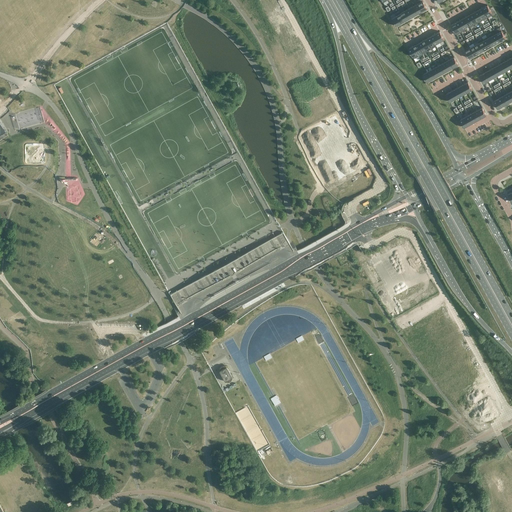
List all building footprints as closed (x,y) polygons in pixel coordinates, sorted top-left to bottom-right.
[(423,1),(422,0),(419,0),(417,1),(418,3),(423,11),(427,8),(423,1)] [(418,3),(414,6),(418,13),(423,11),(418,3)] [(487,5),(483,7),(487,15),(488,17),(493,15),(492,13),(489,9),(489,8),(487,5)] [(418,13),(414,6),(409,8),(414,16),(418,13)] [(487,15),(483,7),(478,10),(482,18),(484,20),(488,17),(487,15)] [(414,16),(409,8),(405,11),(409,18),(414,16)] [(482,18),(478,10),(474,12),(478,20),(479,22),(484,20),(482,18)] [(400,13),(401,13),(399,11),(395,14),(396,16),(400,23),(405,21),(400,13)] [(409,18),(405,11),(401,13),(400,13),(405,21),(409,18)] [(478,20),(474,12),(469,15),(474,23),(475,25),(479,22),(478,20)] [(474,23),(469,15),(465,17),(469,25),(470,27),(475,25),(474,23)] [(396,16),(391,18),(396,26),(400,23),(396,16)] [(469,25),(465,17),(460,20),(465,28),(465,27),(466,27),(469,25)] [(465,28),(460,20),(456,22),(460,30),(461,32),(466,30),(465,27),(465,28)] [(460,30),(456,22),(451,25),(455,33),(457,35),(461,32),(460,30)] [(500,27),(495,30),(495,31),(496,31),(497,33),(501,41),(506,38),(504,34),(502,30),(500,27)] [(440,31),(435,34),(440,42),(440,43),(445,40),(444,39),(440,31)] [(496,31),(495,31),(491,33),(492,36),(497,43),(501,41),(497,33),(496,31)] [(492,36),(491,33),(487,36),(487,37),(488,38),(492,46),(497,43),(492,36)] [(440,42),(435,34),(431,36),(435,44),(436,45),(440,43),(440,42)] [(435,44),(431,36),(426,39),(431,47),(432,49),(436,46),(436,45),(435,44)] [(487,37),(485,38),(483,39),(483,40),(488,48),(492,46),(488,38),(487,37)] [(483,39),(482,38),(478,41),(479,43),(483,51),(488,48),(483,40),(483,39)] [(431,47),(426,39),(422,41),(426,49),(427,51),(432,49),(431,47)] [(426,49),(422,41),(417,44),(422,51),(422,52),(423,54),(427,51),(426,49)] [(479,43),(474,45),(479,53),(483,51),(479,43)] [(422,51),(417,44),(413,46),(417,54),(422,52),(422,51)] [(479,53),(474,45),(470,48),(474,56),(479,53)] [(417,54),(413,46),(408,49),(413,56),(414,59),(419,56),(417,54)] [(470,48),(470,47),(465,49),(465,50),(470,58),(474,56),(470,48)] [(458,65),(454,57),(449,59),(454,67),(458,65)] [(454,67),(449,59),(445,62),(449,70),(454,67)] [(510,68),(506,60),(502,63),(506,71),(510,68)] [(449,70),(445,62),(441,64),(445,72),(449,70)] [(506,71),(502,63),(497,65),(502,73),(506,71)] [(445,72),(441,64),(436,67),(440,75),(445,72)] [(502,73),(497,65),(493,68),(497,76),(502,73)] [(440,75),(436,67),(432,69),(436,77),(440,75)] [(497,76),(493,68),(488,70),(493,78),(497,76)] [(436,77),(432,69),(427,72),(431,79),(436,77)] [(493,78),(488,70),(484,73),(488,81),(493,78)] [(431,79),(427,72),(423,74),(427,82),(431,79)] [(488,81),(484,73),(479,75),(484,83),(488,81)] [(468,82),(463,84),(468,92),(472,89),(468,82)] [(468,92),(463,84),(459,87),(463,95),(468,92)] [(463,95),(459,87),(454,89),(459,97),(463,95)] [(459,97),(454,89),(450,92),(454,100),(459,97)] [(454,100),(450,92),(445,94),(450,102),(454,100)] [(511,101),(507,93),(503,96),(507,104),(511,101)] [(507,104),(503,96),(498,98),(502,106),(507,104)] [(502,106),(498,98),(494,101),(498,109),(502,106)] [(487,115),(482,107),(478,110),(482,118),(487,115)] [(482,118),(478,110),(473,112),(477,120),(482,118)] [(477,120),(473,112),(469,115),(473,123),(477,120)] [(473,123),(469,115),(464,117),(468,125),(473,123)] [(468,125),(464,117),(460,120),(464,128),(468,125)] [(288,243),(289,243),(283,232),(281,233),(282,234),(172,294),(172,293),(170,294),(176,305),(187,299),(230,275),(233,274),(235,273),(278,249),(288,243)] [(362,264),(374,288),(380,285),(368,261),(362,264)] [(220,372),(224,380),(225,381),(226,381),(227,382),(228,382),(230,381),(231,381),(232,380),(232,378),(232,377),(232,376),(227,368),(227,367),(226,366),(225,366),(224,366),(222,366),(221,367),(220,367),(219,369),(219,370),(219,371),(220,372)] [(271,398),(275,405),(281,403),(277,395),(271,398)]
